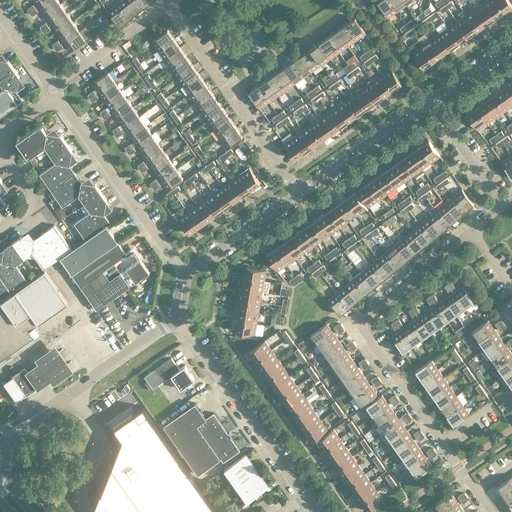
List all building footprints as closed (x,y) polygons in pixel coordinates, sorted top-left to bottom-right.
[(60,4),(57,0),(46,0),(38,6),(45,15),(60,4)] [(137,13),(126,0),(121,0),(116,4),(128,19),(137,13)] [(145,6),(140,0),(126,0),(137,13),(145,6)] [(397,11),(388,0),(379,0),(377,2),(388,17),(397,11)] [(405,5),(402,0),(388,0),(397,11),(405,5)] [(503,12),(494,0),(486,0),(483,2),(494,18),(503,12)] [(511,5),(508,0),(494,0),(503,12),(511,5)] [(494,18),(483,2),(474,9),(485,24),(494,18)] [(67,13),(60,4),(45,15),(51,24),(67,13)] [(128,19),(116,4),(108,11),(119,26),(128,19)] [(485,24),(474,9),(465,15),(476,30),(485,24)] [(73,21),(67,13),(51,24),(57,32),(73,21)] [(476,30),(465,15),(457,21),(468,37),(476,30)] [(366,33),(355,17),(345,24),(356,39),(366,33)] [(79,30),(73,21),(57,32),(63,41),(79,30)] [(468,37),(457,21),(448,27),(459,43),(468,37)] [(356,39),(345,24),(337,30),(348,46),(356,39)] [(459,43),(448,27),(439,33),(450,49),(459,43)] [(85,39),(79,30),(63,41),(70,50),(85,39)] [(152,41),(158,50),(174,39),(167,30),(153,39),(152,41)] [(348,46),(337,30),(328,36),(339,52),(348,46)] [(450,49),(439,33),(430,40),(441,55),(450,49)] [(339,52),(328,36),(319,42),(330,58),(339,52)] [(180,48),(174,39),(158,50),(164,59),(180,48)] [(441,55),(430,40),(421,46),(432,61),(441,55)] [(330,58),(319,42),(310,49),(321,64),(330,58)] [(432,61),(421,46),(412,52),(423,68),(432,61)] [(186,56),(180,48),(164,59),(171,67),(186,56)] [(321,64),(310,49),(301,55),(312,70),(321,64)] [(312,70),(301,55),(292,61),(303,77),(312,70)] [(192,65),(186,56),(171,67),(177,76),(192,65)] [(0,77),(14,68),(8,59),(0,58),(0,77)] [(303,77),(292,61),(284,67),(295,83),(303,77)] [(199,74),(192,65),(177,76),(183,85),(199,74)] [(295,83),(284,67),(275,73),(286,89),(295,83)] [(0,83),(3,87),(0,89),(0,114),(23,98),(17,90),(19,76),(14,68),(0,77),(0,83)] [(401,83),(390,68),(381,74),(392,90),(401,83)] [(92,82),(99,92),(114,80),(108,71),(92,82)] [(286,89),(275,73),(266,80),(277,95),(286,89)] [(205,83),(199,74),(183,85),(189,94),(205,83)] [(392,90),(381,74),(372,80),(383,96),(392,90)] [(121,89),(114,80),(99,92),(105,100),(121,89)] [(277,95),(266,80),(257,86),(268,101),(277,95)] [(383,96),(372,80),(363,87),(374,102),(383,96)] [(211,92),(205,83),(189,94),(195,103),(211,92)] [(511,84),(511,83),(502,89),(511,102),(511,84)] [(268,101),(257,86),(248,93),(259,108),(268,101)] [(374,102),(363,87),(355,93),(366,109),(374,102)] [(127,98),(121,89),(105,100),(111,109),(127,98)] [(511,105),(511,102),(502,89),(493,95),(504,111),(511,105)] [(217,100),(211,92),(195,103),(202,111),(217,100)] [(366,109),(355,93),(346,99),(357,115),(366,109)] [(504,111),(493,95),(484,101),(495,117),(504,111)] [(133,107),(127,98),(111,109),(117,118),(133,107)] [(357,115),(346,99),(337,105),(348,121),(357,115)] [(223,109),(217,100),(202,111),(208,120),(223,109)] [(495,117),(484,101),(476,107),(487,123),(495,117)] [(348,121),(337,105),(328,111),(339,127),(348,121)] [(139,116),(133,107),(117,118),(124,127),(139,116)] [(487,123),(476,107),(467,114),(478,130),(487,123)] [(230,118),(223,109),(208,120),(214,129),(230,118)] [(339,127),(328,111),(319,118),(330,133),(339,127)] [(145,125),(139,116),(124,127),(130,136),(145,125)] [(236,127),(230,118),(214,129),(220,138),(236,127)] [(330,133),(319,118),(311,124),(321,140),(330,133)] [(41,124),(16,141),(28,157),(44,146),(50,154),(66,143),(60,134),(47,132),(41,124)] [(321,140),(311,124),(302,130),(313,146),(321,140)] [(152,133),(145,125),(130,136),(136,144),(152,133)] [(242,136),(236,127),(220,138),(227,147),(242,136)] [(313,146),(302,130),(293,136),(304,152),(313,146)] [(158,142),(152,133),(136,144),(142,153),(158,142)] [(304,152),(293,136),(284,143),(295,158),(304,152)] [(251,149),(244,139),(238,143),(245,153),(251,149)] [(440,156),(429,140),(420,147),(431,162),(440,156)] [(164,151),(158,142),(142,153),(148,162),(164,151)] [(56,162),(39,174),(51,190),(75,173),(70,165),(72,151),(66,143),(50,154),(56,162)] [(431,162),(420,147),(411,153),(422,169),(431,162)] [(170,160),(164,151),(148,162),(155,171),(170,160)] [(422,169),(411,153),(402,159),(413,175),(422,169)] [(511,177),(511,157),(511,156),(501,162),(511,178),(511,177)] [(413,175),(402,159),(393,165),(404,181),(413,175)] [(177,169),(170,160),(155,171),(161,180),(177,169)] [(404,181),(393,165),(384,172),(395,187),(404,181)] [(249,167),(240,174),(251,189),(260,183),(249,167)] [(183,178),(177,169),(161,180),(167,189),(183,178)] [(395,187),(384,172),(376,178),(387,194),(395,187)] [(75,173),(51,190),(62,206),(79,195),(84,203),(101,192),(95,183),(81,181),(75,173)] [(251,189),(240,174),(231,180),(242,196),(251,189)] [(387,194),(376,178),(367,184),(378,200),(387,194)] [(242,196),(231,180),(222,186),(233,202),(242,196)] [(378,200),(367,184),(358,190),(369,206),(378,200)] [(233,202),(222,186),(213,192),(224,208),(233,202)] [(474,204),(462,189),(453,196),(465,211),(474,204)] [(90,211),(74,223),(86,239),(107,225),(110,222),(104,214),(107,200),(101,192),(84,203),(90,211)] [(224,208),(213,192),(205,199),(216,214),(224,208)] [(366,208),(355,192),(346,199),(357,214),(366,208)] [(465,211),(453,196),(445,203),(457,218),(465,211)] [(216,214),(205,199),(196,205),(207,221),(216,214)] [(357,214),(346,199),(337,205),(348,221),(357,214)] [(457,218),(445,203),(436,210),(448,225),(457,218)] [(207,221),(196,205),(187,211),(198,227),(207,221)] [(348,221),(337,205),(328,211),(339,227),(348,221)] [(448,225),(436,210),(428,217),(440,232),(448,225)] [(198,227),(187,211),(178,218),(189,233),(198,227)] [(339,227),(328,211),(319,217),(331,233),(339,227)] [(331,233),(319,217),(311,224),(322,239),(331,233)] [(440,232),(428,217),(420,224),(432,239),(440,232)] [(322,239),(311,224),(302,230),(313,245),(322,239)] [(432,239),(420,224),(411,231),(423,245),(432,239)] [(21,236),(12,242),(24,258),(32,252),(44,269),(60,257),(71,249),(54,225),(34,238),(21,236)] [(118,241),(107,225),(86,239),(71,249),(60,257),(72,274),(118,242),(118,241)] [(313,245),(302,230),(293,236),(304,252),(313,245)] [(423,245),(411,231),(403,238),(415,252),(423,245)] [(304,252),(293,236),(284,242),(295,258),(304,252)] [(415,252),(403,238),(395,244),(407,259),(415,252)] [(2,261),(0,262),(0,276),(11,292),(27,280),(16,264),(24,258),(12,242),(4,248),(2,261)] [(118,242),(72,274),(97,309),(130,286),(120,272),(103,284),(97,275),(126,254),(118,242)] [(295,258),(284,242),(275,248),(286,264),(295,258)] [(407,259),(395,244),(386,251),(398,266),(407,259)] [(286,264),(275,248),(266,255),(277,270),(286,264)] [(133,249),(97,275),(103,283),(120,272),(130,286),(149,272),(133,249)] [(398,266),(386,251),(378,258),(390,273),(398,266)] [(390,273),(378,258),(370,265),(382,280),(390,273)] [(382,280),(370,265),(361,272),(373,287),(382,280)] [(266,269),(247,266),(245,277),(264,280),(266,269)] [(0,360),(33,337),(32,335),(37,332),(34,327),(68,303),(45,270),(0,301),(0,360)] [(373,287),(361,272),(353,279),(365,293),(373,287)] [(0,299),(11,292),(0,276),(0,299)] [(264,280),(245,277),(243,288),(262,291),(264,280)] [(365,293),(353,279),(345,286),(357,300),(365,293)] [(357,300),(345,286),(336,292),(348,307),(357,300)] [(474,302),(463,286),(453,292),(464,308),(474,302)] [(262,291),(243,288),(241,298),(260,302),(262,291)] [(348,307),(336,292),(328,299),(340,314),(348,307)] [(464,308),(453,292),(445,299),(456,314),(464,308)] [(260,302),(241,298),(239,309),(258,312),(260,302)] [(456,314),(445,299),(436,305),(447,320),(456,314)] [(447,320),(436,305),(427,311),(438,327),(447,320)] [(258,312),(239,309),(238,320),(256,323),(258,312)] [(438,327),(427,311),(418,317),(429,333),(438,327)] [(429,333),(418,317),(409,323),(420,339),(429,333)] [(256,323),(238,320),(236,331),(254,334),(256,323)] [(494,329),(488,320),(472,331),(478,340),(494,329)] [(333,332),(326,323),(311,334),(317,343),(333,332)] [(420,339),(409,323),(401,330),(412,345),(420,339)] [(500,338),(494,329),(478,340),(485,349),(500,338)] [(412,345),(401,330),(391,336),(402,352),(412,345)] [(339,341),(333,332),(317,343),(323,352),(339,341)] [(507,346),(500,338),(485,349),(491,358),(507,346)] [(271,349),(265,340),(249,351),(255,360),(271,349)] [(345,350),(339,341),(323,352),(330,361),(345,350)] [(237,347),(242,352),(249,347),(245,342),(237,347)] [(27,371),(39,388),(50,380),(53,384),(73,370),(55,345),(35,359),(38,363),(27,371)] [(511,355),(511,354),(507,346),(491,358),(497,366),(511,355)] [(277,358),(271,349),(255,360),(262,369),(277,358)] [(352,359),(345,350),(330,361),(336,370),(352,359)] [(168,353),(140,372),(147,382),(144,384),(149,390),(152,389),(156,385),(171,375),(181,389),(195,379),(185,365),(179,369),(168,353)] [(511,369),(511,355),(497,366),(503,375),(511,369)] [(284,367),(277,358),(262,369),(268,378),(284,367)] [(358,367),(352,359),(336,370),(342,378),(358,367)] [(437,369),(431,360),(415,371),(422,380),(437,369)] [(290,376),(284,367),(268,378),(274,387),(290,376)] [(364,376),(358,367),(342,378),(348,387),(364,376)] [(36,390),(39,388),(27,371),(25,368),(12,376),(13,377),(4,383),(17,401),(25,395),(35,388),(36,390)] [(444,378),(437,369),(422,380),(428,388),(444,378)] [(511,382),(511,369),(503,375),(510,384),(511,382)] [(296,385),(290,376),(274,387),(280,396),(296,385)] [(370,385),(364,376),(348,387),(355,396),(370,385)] [(450,386),(444,378),(428,388),(434,397),(450,386)] [(302,394),(296,385),(280,396),(287,405),(302,394)] [(377,394),(370,385),(355,396),(361,405),(377,394)] [(456,395),(450,386),(434,397),(440,406),(456,395)] [(308,402),(302,394),(287,405),(293,413),(308,402)] [(388,404),(382,395),(366,406),(372,415),(388,404)] [(462,404),(456,395),(440,406),(446,415),(462,404)] [(195,402),(163,425),(198,474),(220,458),(223,462),(240,450),(213,413),(206,418),(195,402)] [(315,411),(308,402),(293,413),(299,422),(315,411)] [(394,412),(388,404),(372,415),(379,423),(394,412)] [(469,413),(462,404),(446,415),(453,424),(469,413)] [(102,495),(98,505),(103,511),(217,511),(143,406),(131,415),(115,426),(120,435),(121,434),(123,438),(101,493),(102,495)] [(321,420),(315,411),(299,422),(305,431),(321,420)] [(401,421),(394,412),(379,423),(385,432),(401,421)] [(327,429),(321,420),(305,431),(312,440),(327,429)] [(407,430),(401,421),(385,432),(391,441),(407,430)] [(339,438),(333,429),(317,440),(324,449),(339,438)] [(413,439),(407,430),(391,441),(397,450),(413,439)] [(346,447),(339,438),(324,449),(330,458),(346,447)] [(419,448),(413,439),(397,450),(404,459),(419,448)] [(352,455),(346,447),(330,458),(336,466),(352,455)] [(425,457),(419,448),(404,459),(410,468),(425,457)] [(268,486),(245,454),(224,469),(247,501),(268,486)] [(358,464),(352,455),(336,466),(343,475),(358,464)] [(432,466),(425,457),(410,468),(416,477),(432,466)] [(364,473),(358,464),(343,475),(349,484),(364,473)] [(371,482),(364,473),(349,484),(355,493),(371,482)] [(511,489),(511,475),(497,486),(503,495),(511,489)] [(377,491),(371,482),(355,493),(361,502),(377,491)] [(511,502),(511,489),(503,495),(509,504),(511,502)] [(383,500),(377,491),(361,502),(368,511),(383,500)] [(442,511),(457,501),(451,492),(435,503),(441,511),(442,511)] [(460,511),(463,510),(457,501),(442,511),(460,511)]
